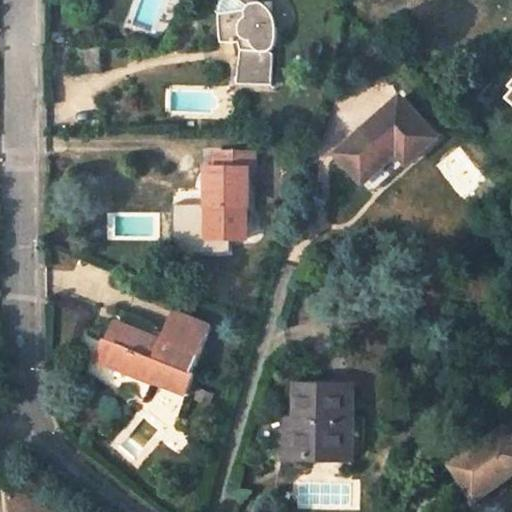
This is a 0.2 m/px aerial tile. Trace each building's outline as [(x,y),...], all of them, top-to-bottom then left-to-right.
[(222,0),(220,10),(220,21),(212,32),(221,39),(222,42),(241,41),(242,47),(237,53),(241,59),(239,83),(272,83),(274,52),(268,52),(269,45),(276,45),(277,38),(277,28),(266,28),(265,13),(256,0),(222,0)] [(75,45),(75,71),(90,71),(90,70),(102,70),(102,45),(75,45)] [(401,97),(339,153),(365,182),(394,155),(402,163),(403,165),(435,136),(401,97)] [(254,153),(217,153),(217,169),(207,168),(207,239),(248,238),(248,169),(254,169),(254,153)] [(372,191),(402,163),(394,155),(365,182),(372,191)] [(192,372),(211,325),(173,311),(162,340),(114,321),(107,339),(117,343),(109,363),(187,394),(195,373),(192,372)] [(109,363),(117,343),(107,339),(105,339),(95,362),(108,367),(109,363)] [(297,383),(297,427),(288,427),(288,457),(310,459),(310,453),(351,453),(351,420),(352,384),(297,383)] [(511,475),(511,421),(451,463),(477,500),(511,475)]
